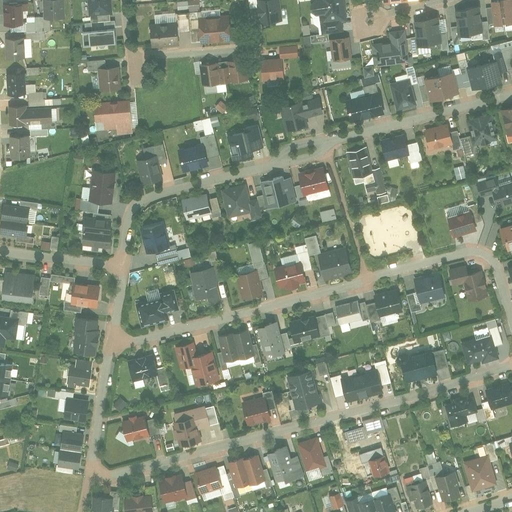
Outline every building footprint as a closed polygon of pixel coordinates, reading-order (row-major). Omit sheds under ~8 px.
[(64,21),(62,0),(43,0),(45,22),(64,21)] [(110,0),(88,0),(90,14),(111,12),(110,0)] [(201,9),(201,0),(184,0),(179,0),(180,10),(201,9)] [(259,2),(261,26),(281,24),(279,0),(259,2)] [(343,34),(342,23),(347,23),(344,0),(317,0),(314,0),(316,18),(320,17),(321,25),(322,36),(343,34)] [(505,29),(502,0),(491,1),(494,30),(505,29)] [(511,28),(511,0),(503,0),(502,0),(505,29),(511,28)] [(478,30),(476,3),(465,4),(465,7),(467,31),(478,30)] [(23,26),(22,4),(4,5),(6,27),(23,26)] [(467,31),(465,7),(454,8),(456,35),(467,34),(467,31)] [(448,41),(445,14),(434,15),(435,18),(437,42),(448,41)] [(198,18),(200,46),(233,43),(231,16),(198,18)] [(437,42),(435,18),(423,19),(426,46),(437,45),(437,42)] [(116,19),(83,22),(85,42),(86,49),(119,45),(116,19)] [(150,26),(152,49),(179,48),(178,24),(150,26)] [(397,66),(397,64),(410,63),(407,31),(390,33),(391,44),(373,45),(375,68),(397,66)] [(23,38),(5,39),(7,62),(24,61),(23,38)] [(352,62),(350,38),(331,39),(333,63),(352,62)] [(260,60),(262,84),(284,82),(282,58),(260,60)] [(489,88),(490,89),(505,85),(499,59),(483,63),(489,88)] [(230,69),(224,70),(225,85),(249,83),(247,61),(229,62),(230,69)] [(467,67),(473,92),(489,88),(483,63),(467,67)] [(217,64),(200,65),(202,87),(225,85),(224,70),(218,70),(217,64)] [(121,93),(119,68),(99,69),(101,94),(121,93)] [(446,99),(460,95),(454,72),(440,76),(446,99)] [(26,97),(25,74),(6,75),(7,98),(26,97)] [(433,103),(447,100),(446,99),(440,76),(427,79),(433,103)] [(409,80),(392,84),(398,109),(415,105),(409,80)] [(347,101),(352,123),(373,118),(372,112),(383,109),(379,92),(347,101)] [(301,102),(300,101),(280,106),(287,136),(308,130),(305,119),(324,114),(320,97),(301,102)] [(222,101),(217,107),(224,113),(230,107),(222,101)] [(97,135),(135,132),(133,104),(95,106),(97,135)] [(511,106),(500,110),(507,138),(511,136),(511,106)] [(26,107),(8,108),(10,128),(28,127),(27,110),(26,107)] [(52,109),(27,110),(28,127),(54,125),(52,109)] [(500,143),(492,115),(484,117),(484,116),(476,118),(476,119),(468,121),(475,150),(500,143)] [(455,148),(449,123),(441,125),(438,125),(435,126),(432,128),(424,130),(430,154),(455,148)] [(253,160),(251,152),(262,149),(257,128),(228,135),(236,164),(253,160)] [(411,157),(405,134),(381,140),(387,163),(411,157)] [(28,136),(10,137),(11,162),(30,161),(28,136)] [(209,170),(204,145),(179,151),(184,175),(209,170)] [(374,175),(366,145),(347,150),(354,180),(374,175)] [(162,181),(156,157),(138,162),(144,186),(162,181)] [(456,167),(459,179),(468,177),(465,165),(456,167)] [(334,196),(326,167),(299,174),(307,203),(334,196)] [(93,185),(116,188),(116,184),(114,183),(115,170),(95,168),(93,185)] [(285,180),(283,174),(261,180),(269,211),(297,204),(291,178),(285,180)] [(511,184),(498,188),(495,179),(477,183),(481,199),(494,195),(498,211),(511,207),(511,184)] [(255,212),(247,183),(240,185),(237,187),(233,188),(229,188),(220,190),(228,219),(255,212)] [(113,192),(115,192),(116,188),(93,185),(91,203),(111,205),(113,192)] [(214,215),(208,192),(184,199),(190,221),(214,215)] [(6,202),(2,219),(4,219),(31,224),(34,207),(6,202)] [(322,212),(325,222),(338,217),(335,208),(322,212)] [(479,232),(473,211),(448,217),(454,239),(479,232)] [(84,230),(85,230),(112,233),(113,218),(85,216),(84,230)] [(4,219),(1,234),(30,240),(33,224),(31,224),(4,219)] [(168,250),(161,223),(142,228),(149,255),(168,250)] [(507,240),(510,251),(511,250),(511,227),(502,230),(504,240),(507,240)] [(112,233),(85,230),(84,244),(91,245),(112,246),(113,233),(112,233)] [(324,283),(353,275),(346,248),(317,256),(324,283)] [(281,290),(288,288),(289,292),(302,289),(301,285),(307,283),(301,261),(275,268),(281,290)] [(469,302),(488,297),(485,285),(486,285),(485,281),(484,282),(481,271),(469,274),(466,264),(448,269),(452,286),(464,283),(469,302)] [(223,303),(213,266),(189,273),(197,303),(209,299),(211,306),(223,303)] [(264,296),(257,270),(236,275),(243,302),(264,296)] [(4,272),(2,299),(32,301),(34,274),(25,273),(25,274),(20,274),(20,273),(4,272)] [(446,297),(440,273),(417,279),(417,278),(414,279),(415,286),(416,286),(421,304),(446,297)] [(42,295),(51,295),(51,277),(43,277),(42,295)] [(72,302),(97,306),(100,287),(71,283),(69,293),(74,294),(72,302)] [(404,313),(398,289),(374,296),(380,319),(404,313)] [(135,299),(142,325),(167,318),(166,315),(181,311),(175,290),(160,294),(160,293),(135,299)] [(365,323),(359,301),(335,307),(341,329),(365,323)] [(17,335),(20,316),(0,313),(0,344),(4,346),(6,334),(17,335)] [(73,351),(96,354),(97,347),(99,347),(99,343),(98,342),(100,328),(97,327),(99,318),(77,315),(74,331),(76,332),(73,351)] [(321,337),(316,315),(290,322),(295,344),(321,337)] [(476,331),(490,326),(488,322),(475,327),(476,331)] [(279,324),(259,329),(266,355),(286,349),(279,324)] [(256,357),(249,330),(235,334),(241,359),(242,361),(256,357)] [(241,359),(235,334),(234,331),(220,335),(227,363),(241,359)] [(468,366),(482,362),(482,364),(497,360),(497,358),(491,336),(463,344),(468,366)] [(182,368),(193,365),(199,387),(221,381),(212,348),(198,352),(195,340),(176,345),(182,368)] [(401,357),(408,382),(440,374),(433,348),(401,357)] [(128,360),(135,383),(161,376),(155,352),(147,354),(144,354),(138,356),(136,358),(128,360)] [(76,387),(77,383),(90,385),(94,361),(76,358),(76,364),(70,363),(67,382),(68,382),(67,385),(76,387)] [(322,375),(331,373),(328,360),(319,363),(322,375)] [(0,392),(8,393),(12,365),(0,363),(0,392)] [(366,397),(380,394),(380,391),(384,390),(378,366),(360,371),(366,397)] [(292,393),(313,387),(310,378),(316,377),(314,368),(287,375),(292,393)] [(352,401),(366,397),(360,371),(341,376),(348,400),(352,399),(352,401)] [(511,405),(511,383),(488,389),(494,410),(511,405)] [(321,395),(315,396),(313,387),(292,393),(297,411),(323,404),(321,395)] [(242,401),(248,425),(274,418),(267,394),(242,401)] [(480,410),(476,394),(467,396),(467,395),(459,397),(459,399),(451,401),(455,416),(480,410)] [(67,396),(64,419),(74,420),(76,421),(80,422),(82,421),(89,422),(92,399),(67,396)] [(175,420),(182,448),(205,442),(202,428),(207,427),(201,406),(178,412),(180,419),(175,420)] [(122,420),(127,439),(152,433),(147,413),(122,420)] [(370,437),(369,433),(389,428),(385,414),(364,419),(365,426),(347,431),(350,442),(370,437)] [(79,465),(84,431),(61,429),(57,462),(79,465)] [(300,442),(307,471),(328,466),(320,437),(300,442)] [(270,455),(278,485),(298,480),(288,444),(274,447),(276,453),(270,455)] [(373,475),(389,470),(384,451),(368,455),(373,475)] [(253,486),(268,482),(261,454),(246,458),(252,483),(253,486)] [(466,462),(475,491),(499,484),(489,454),(466,462)] [(237,487),(252,483),(246,458),(246,455),(230,459),(237,487)] [(224,487),(219,465),(197,471),(203,493),(224,487)] [(437,476),(444,501),(462,495),(460,488),(461,488),(456,470),(437,476)] [(160,481),(165,502),(191,496),(186,474),(177,477),(176,473),(168,476),(168,479),(160,481)] [(410,484),(417,508),(436,502),(428,478),(410,484)] [(152,511),(155,511),(152,493),(145,494),(144,491),(130,493),(130,496),(124,497),(126,511),(152,511)] [(397,511),(392,493),(375,498),(379,511),(397,511)] [(114,511),(116,495),(94,494),(92,511),(114,511)] [(379,511),(375,498),(375,497),(358,502),(361,511),(379,511)]
